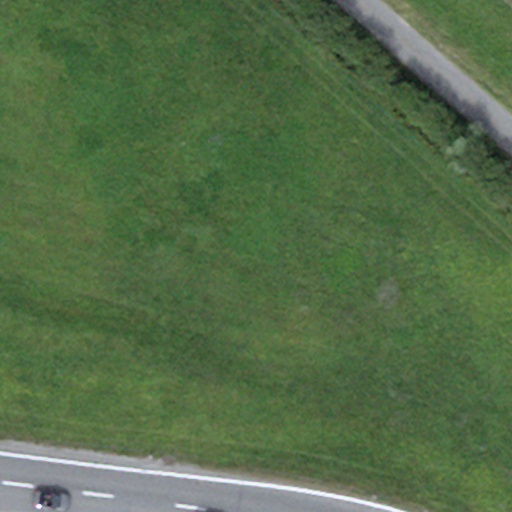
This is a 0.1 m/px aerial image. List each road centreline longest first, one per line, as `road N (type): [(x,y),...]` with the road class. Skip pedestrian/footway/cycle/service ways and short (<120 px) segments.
road 1 (primary): [(229,511),(0,481)]
road 2 (unclassified): [(352,0),(511,132)]
